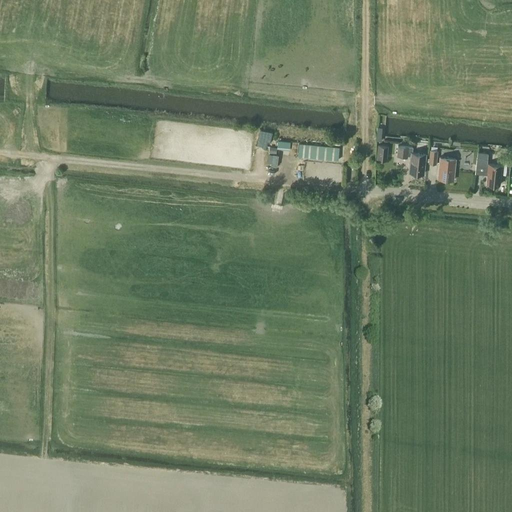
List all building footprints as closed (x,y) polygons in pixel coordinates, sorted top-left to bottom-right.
[(279,138),(278,145),(291,147),(292,140),(279,138)] [(339,147),(298,143),(297,156),(338,160),(339,147)] [(387,146),(378,145),(377,159),(386,160),(387,146)] [(411,156),(409,172),(423,174),(425,154),(412,152),(412,147),(397,146),(396,156),(407,157),(408,155),(411,156)] [(438,150),(430,150),(428,164),(436,164),(438,150)] [(477,152),(475,173),(487,175),(486,184),(499,185),(501,165),(487,163),(488,153),(477,152)] [(455,158),(439,157),(437,179),(453,180),(455,158)]
